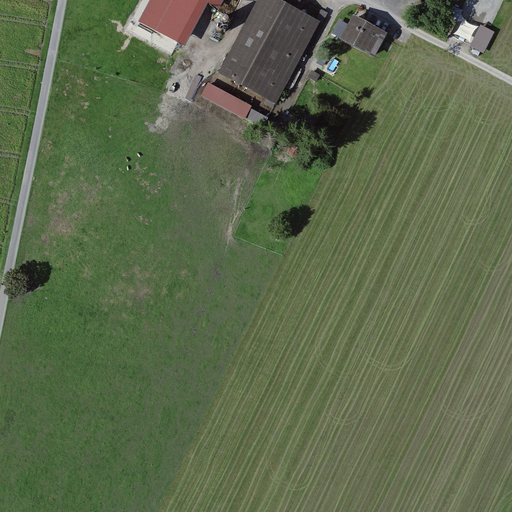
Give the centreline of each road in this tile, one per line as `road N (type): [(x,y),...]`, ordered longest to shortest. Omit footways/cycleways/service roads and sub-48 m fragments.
road 1 (unclassified): [(61,0),(0,313)]
road 2 (track): [(360,0),(511,82)]
